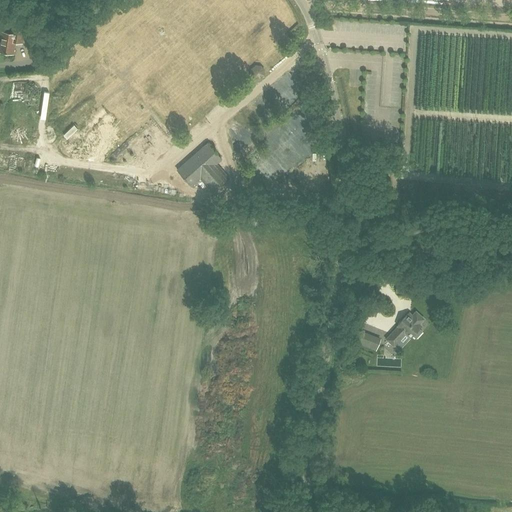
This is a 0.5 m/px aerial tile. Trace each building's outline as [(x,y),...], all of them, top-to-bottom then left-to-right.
[(25,26),(20,25),(21,20),(14,19),(11,33),(2,32),(0,42),(0,51),(13,54),(15,42),(22,43),(25,26)] [(259,77),(263,74),(263,70),(260,67),(256,67),(253,69),(252,74),(255,77),(259,77)] [(178,171),(191,185),(190,185),(191,185),(200,177),(214,192),(229,179),(215,164),(221,158),(208,144),(208,143),(208,144),(178,170),(177,170),(178,171)] [(434,230),(419,227),(415,249),(430,251),(434,230)] [(390,283),(398,284),(397,293),(422,296),(423,287),(407,285),(408,276),(392,274),(390,283)] [(416,312),(412,316),(409,313),(398,325),(398,326),(386,339),(394,346),(406,333),(411,337),(413,335),(416,338),(422,331),(419,328),(421,326),(419,324),(424,319),(416,312)] [(375,350),(380,338),(360,330),(355,342),(375,350)]
